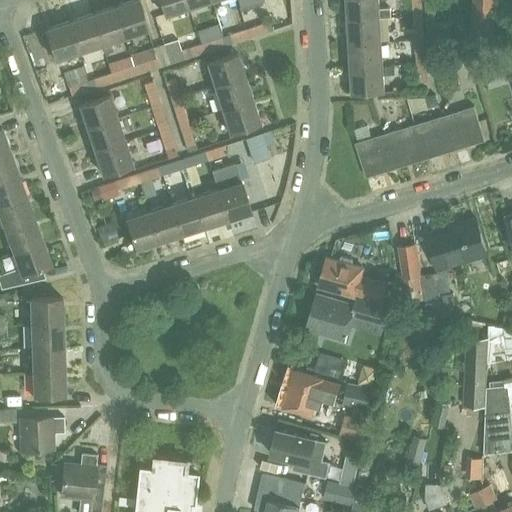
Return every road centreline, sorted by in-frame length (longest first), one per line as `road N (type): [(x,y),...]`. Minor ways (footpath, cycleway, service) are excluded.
road 1 (residential): [(104,296),(0,18)]
road 2 (residential): [(292,241),(312,173),(319,98),(313,0)]
road 3 (residential): [(292,241),(511,172)]
road 4 (residential): [(241,413),(126,399),(110,378),(104,296)]
road 5 (residential): [(104,296),(292,241)]
road 6 (residential): [(241,413),(292,241)]
